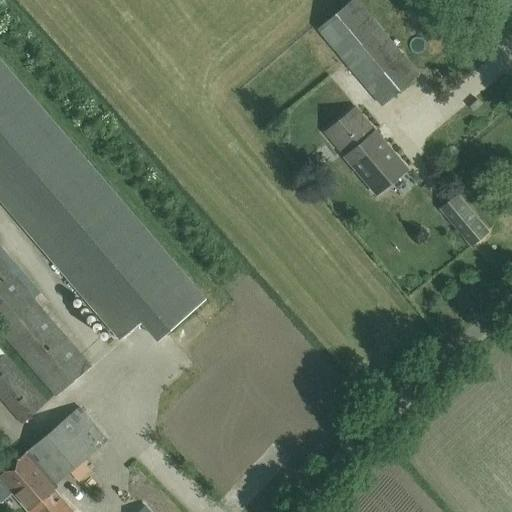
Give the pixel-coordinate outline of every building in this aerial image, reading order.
[(351,0),(318,29),(363,83),(382,105),(419,74),(356,0),(351,0)] [(0,200),(120,340),(142,321),(158,340),(206,299),(205,298),(204,298),(205,299),(200,303),(185,284),(190,280),(0,59),(0,200)] [(324,132),(376,194),(406,168),(355,106),(324,132)] [(488,232),(462,201),(457,195),(441,209),(472,246),(488,232)] [(0,331),(54,395),(90,365),(0,260),(0,331)] [(127,349),(134,363),(152,354),(145,340),(127,349)] [(5,354),(0,357),(0,398),(21,424),(46,402),(5,354)] [(73,511),(51,486),(107,439),(79,407),(0,475),(0,501),(1,502),(12,493),(28,511),(73,511)]
